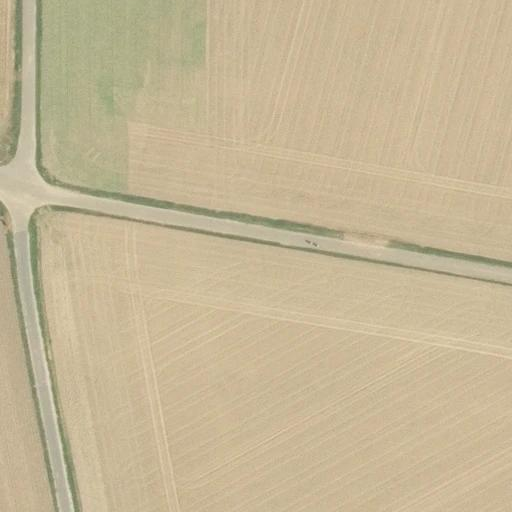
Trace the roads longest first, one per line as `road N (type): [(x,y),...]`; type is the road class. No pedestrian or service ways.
road 1 (unclassified): [(25,196),(511,284)]
road 2 (unclassified): [(66,511),(34,347),(25,196)]
road 3 (unclassified): [(25,196),(28,0)]
